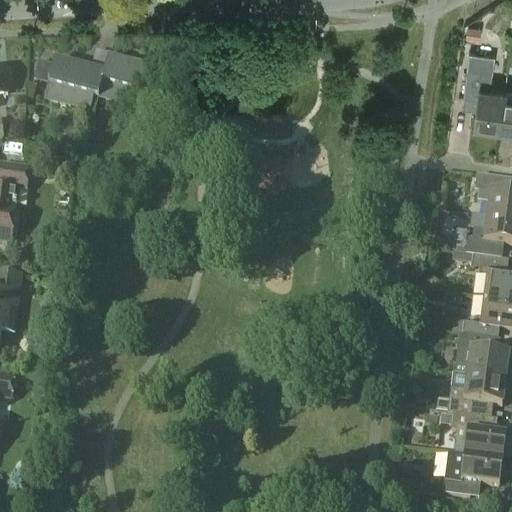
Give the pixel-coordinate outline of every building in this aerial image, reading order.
[(480,28),(466,26),(464,38),(479,40),(480,28)] [(473,127),(499,130),(504,92),(489,90),(494,59),(468,55),(462,100),(476,102),(473,127)] [(103,77),(96,102),(123,109),(127,94),(151,100),(157,76),(143,72),(107,62),(103,77)] [(38,64),(33,84),(47,87),(42,102),(89,115),(93,101),(96,102),(103,77),(53,63),(52,68),(38,64)] [(511,93),(504,92),(499,130),(511,132),(511,93)] [(74,186),(76,167),(72,163),(64,163),(62,185),(74,186)] [(0,245),(10,247),(16,209),(17,205),(16,205),(18,192),(26,193),(28,172),(0,168),(0,245)] [(487,220),(511,223),(511,197),(504,197),(506,182),(476,178),(474,194),(478,194),(477,204),(488,206),(487,220)] [(456,250),(455,256),(472,258),(495,261),(497,247),(511,248),(511,223),(487,220),(485,234),(473,232),(471,242),(467,242),(466,251),(456,250)] [(447,239),(435,238),(434,250),(446,251),(447,239)] [(455,256),(454,256),(453,263),(471,265),(471,271),(487,273),(484,300),(511,304),(511,275),(498,274),(499,262),(495,261),(472,258),(455,256)] [(0,334),(1,325),(14,327),(20,279),(0,276),(0,334)] [(511,304),(484,300),(480,328),(463,325),(463,326),(456,325),(454,337),(458,337),(488,341),(489,342),(491,330),(511,332),(511,304)] [(458,337),(453,377),(505,384),(508,358),(486,355),(488,341),(458,337)] [(447,416),(452,417),(478,420),(480,407),(501,409),(505,384),(453,377),(452,376),(447,416)] [(0,399),(8,401),(11,384),(0,382),(0,399)] [(45,397),(46,386),(34,384),(34,392),(37,397),(45,397)] [(454,444),(465,446),(464,459),(502,464),(502,461),(506,461),(510,459),(511,447),(508,443),(505,443),(505,439),(478,436),(480,421),(478,420),(452,417),(452,420),(451,428),(450,432),(455,433),(454,444)] [(443,427),(451,428),(452,420),(444,419),(444,420),(443,427)] [(502,464),(464,459),(447,457),(442,496),(470,500),(472,485),(498,489),(502,464)]
